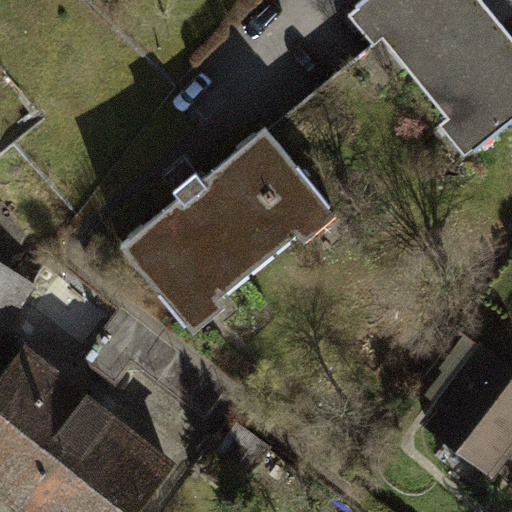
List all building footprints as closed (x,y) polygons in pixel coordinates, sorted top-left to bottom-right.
[(368,0),(354,11),(381,44),(389,38),(430,89),(454,119),(445,125),(469,155),(511,121),(511,31),(494,9),(487,0),(368,0)] [(309,181),(430,89),(389,38),(381,44),(270,129),(309,181)] [(340,216),(309,181),(270,129),(208,178),(197,165),(191,157),(168,176),(186,198),(126,247),(196,333),(227,308),(218,297),(302,229),(311,240),(340,216)] [(0,343),(38,287),(0,261),(0,343)] [(454,387),(484,348),(459,329),(416,387),(441,405),(454,387)] [(441,405),(426,424),(497,477),(511,456),(511,366),(485,346),(484,348),(454,387),(441,405)] [(104,410),(28,347),(0,379),(0,506),(7,511),(141,511),(176,470),(104,410)]
